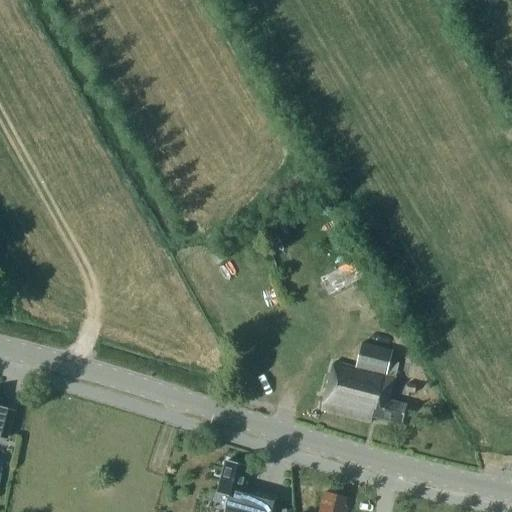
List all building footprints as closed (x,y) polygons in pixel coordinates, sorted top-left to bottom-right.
[(221,250),(211,255),(216,265),(226,260),(221,250)] [(320,279),(328,295),(359,279),(351,263),(320,279)] [(359,309),(364,324),(383,318),(378,303),(359,309)] [(362,343),(356,368),(334,363),(323,410),(371,422),(373,417),(402,424),(407,406),(392,402),(398,377),(395,377),(387,375),(390,362),(392,350),(362,343)] [(390,362),(387,375),(395,377),(398,364),(390,362)] [(407,384),(405,392),(414,395),(416,387),(407,384)] [(0,437),(7,439),(13,414),(14,412),(0,408),(2,400),(0,399),(0,437)] [(216,492),(216,493),(228,497),(224,511),(275,511),(279,499),(243,489),(248,468),(225,462),(217,492),(216,492)] [(319,511),(347,511),(349,507),(348,506),(349,501),(324,494),(319,511)]
